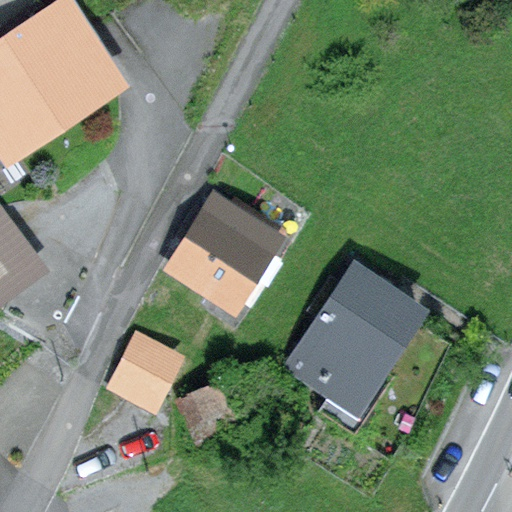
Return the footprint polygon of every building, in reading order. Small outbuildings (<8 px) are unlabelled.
[(0,135),(6,144),(110,75),(64,6),(0,48),(0,135)] [(220,198),(177,266),(230,300),(264,245),(225,221),(234,207),(220,198)] [(47,239),(1,321),(44,347),(92,264),(47,239)] [(357,269),(329,312),(324,308),(319,315),(324,318),(296,361),(356,400),(417,309),(357,269)] [(176,361),(140,342),(115,392),(153,410),(176,361)] [(195,395),(216,446),(284,415),(263,370),(195,395)]
